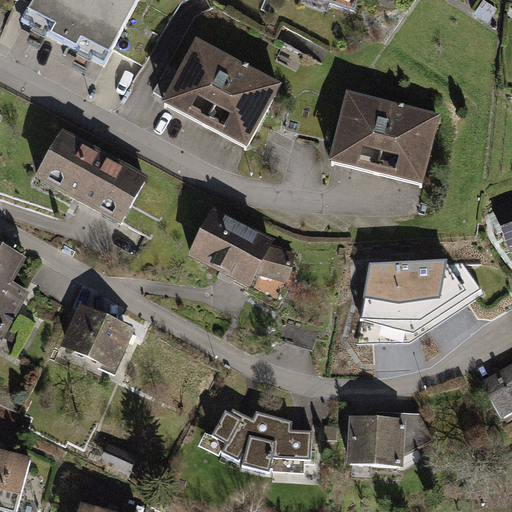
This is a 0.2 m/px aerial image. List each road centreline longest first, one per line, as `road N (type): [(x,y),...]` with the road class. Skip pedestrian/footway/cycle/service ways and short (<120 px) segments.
road 1 (residential): [(511,334),(399,383),(319,386),(220,350),(0,229)]
road 2 (residential): [(387,206),(287,204),(211,182),(0,71)]
